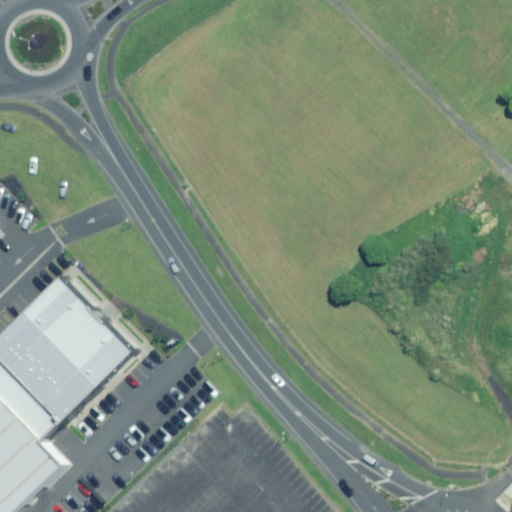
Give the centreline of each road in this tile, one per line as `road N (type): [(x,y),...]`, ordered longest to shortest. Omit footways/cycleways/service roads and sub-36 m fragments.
road 1 (tertiary): [(103,140),(223,326),(326,439)]
road 2 (tertiary): [(326,439),(447,505)]
